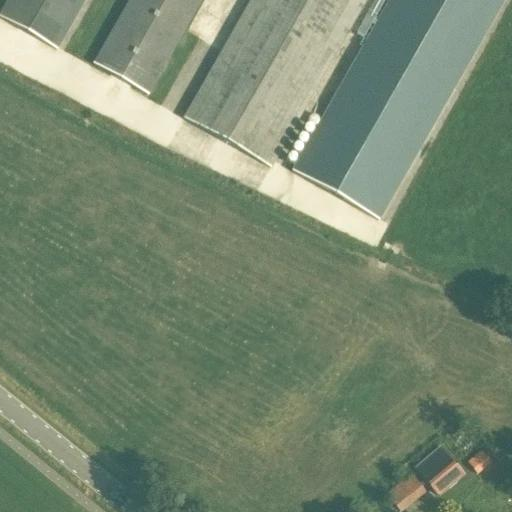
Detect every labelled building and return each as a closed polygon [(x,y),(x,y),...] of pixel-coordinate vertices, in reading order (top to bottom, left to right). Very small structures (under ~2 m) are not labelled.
[(0,20),(59,53),(88,0),(7,0),(0,13),(0,20)] [(147,97),(202,0),(131,0),(93,67),(147,97)] [(368,0),(250,0),(182,120),(272,171),(368,0)] [(379,223),(505,0),(389,0),(292,173),(379,223)] [(438,500),(464,479),(440,449),(413,470),(438,500)] [(477,457),(467,464),(477,476),(487,468),(477,457)]
